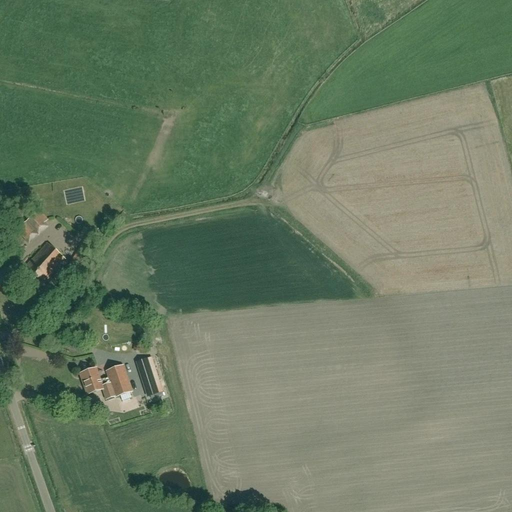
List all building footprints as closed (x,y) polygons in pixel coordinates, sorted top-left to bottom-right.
[(28,246),(49,228),(45,224),(48,221),(40,211),(16,232),(24,241),(24,242),(28,246)] [(75,277),(99,238),(90,232),(65,271),(75,277)] [(26,306),(65,260),(46,245),(16,279),(27,289),(18,300),(26,306)] [(141,343),(133,342),(132,352),(141,352),(141,343)] [(151,358),(139,362),(148,391),(160,387),(151,358)] [(106,400),(107,400),(108,402),(114,400),(113,398),(115,397),(115,398),(131,393),(122,367),(106,373),(108,378),(100,381),(96,369),(80,375),(87,396),(102,391),(106,400)]
